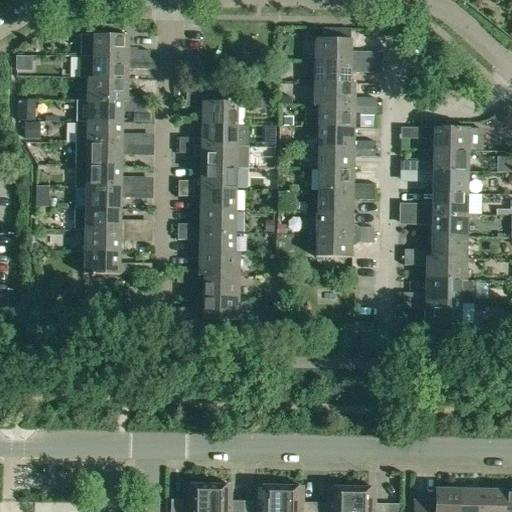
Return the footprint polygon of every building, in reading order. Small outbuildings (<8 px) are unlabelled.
[(80,35),(79,58),(148,59),(149,52),(136,51),(136,49),(127,49),(128,36),(121,36),(121,26),(93,25),(92,36),(80,35)] [(314,39),(314,62),(362,63),(362,52),(349,52),(349,40),(314,39)] [(86,79),(86,81),(127,82),(127,70),(154,70),(154,59),(148,59),(79,58),(79,79),(86,79)] [(314,62),(313,83),(349,84),(349,83),(349,73),(362,74),(362,63),(314,62)] [(86,81),(86,102),(148,103),(148,95),(126,94),(127,82),(86,81)] [(313,106),(318,106),(318,105),(375,106),(375,98),(354,98),(354,83),(349,83),(349,84),(313,83),(313,106)] [(200,107),(200,124),(236,125),(236,103),(216,103),(217,91),(185,90),(185,107),(200,107)] [(268,109),(268,91),(252,91),(252,108),(268,109)] [(32,111),(33,100),(15,100),(15,111),(32,111)] [(148,110),(148,103),(86,102),(76,101),(75,121),(121,122),(121,110),(148,110)] [(375,114),(375,106),(318,105),(318,106),(317,127),(353,128),(353,114),(375,114)] [(75,121),(75,144),(133,146),(133,135),(121,134),(121,122),(75,121)] [(235,147),(236,125),(200,124),(200,139),(178,138),(178,146),(235,147)] [(317,127),(317,148),(375,150),(375,142),(353,141),(353,128),(317,127)] [(432,140),(432,150),(467,151),(468,129),(420,128),(420,139),(432,140)] [(75,166),(120,167),(120,156),(133,156),(133,146),(75,144),(75,166)] [(200,154),(200,168),(235,168),(235,147),(178,146),(178,154),(200,154)] [(317,170),(353,171),(353,157),(374,158),(375,150),(317,148),(317,170)] [(419,161),(419,172),(467,172),(467,151),(432,150),(432,161),(419,161)] [(84,188),(132,189),(133,178),(120,178),(120,167),(75,166),(74,188),(84,188)] [(235,190),(235,168),(200,168),(199,182),(178,181),(178,189),(235,190)] [(317,170),(316,192),(374,193),(374,185),(353,185),(353,171),(317,170)] [(466,194),(467,172),(419,172),(419,183),(431,183),(431,194),(466,194)] [(84,188),(84,209),(119,210),(120,199),(132,200),(132,189),(84,188)] [(199,198),(199,211),(235,211),(235,190),(178,189),(178,197),(199,198)] [(374,201),(374,193),(316,192),(316,213),(352,214),(352,200),(374,201)] [(418,204),(418,215),(466,216),(466,194),(431,194),(431,204),(418,204)] [(83,231),(132,232),(132,221),(119,221),(119,210),(84,209),(74,209),(74,231),(83,231)] [(234,233),(235,211),(199,211),(199,225),(177,225),(177,232),(234,233)] [(316,213),(316,235),(373,236),(373,228),(352,228),(352,214),(316,213)] [(465,238),(466,216),(418,215),(418,226),(430,226),(430,237),(465,238)] [(83,231),(83,252),(119,253),(119,242),(132,243),(132,232),(83,231)] [(198,241),(198,255),(234,255),(234,254),(234,233),(177,232),(177,241),(198,241)] [(373,236),(316,235),(315,257),(351,258),(351,244),(373,244),(373,236)] [(403,250),(403,258),(425,258),(425,257),(430,257),(430,259),(465,259),(465,238),(430,237),(430,251),(403,250)] [(119,253),(83,252),(82,275),(118,276),(118,275),(131,275),(131,264),(118,264),(119,253)] [(238,254),(234,254),(234,255),(198,255),(198,268),(176,268),(175,276),(197,276),(197,277),(202,277),(203,276),(238,277),(238,254)] [(424,267),(424,280),(439,281),(459,281),(465,282),(465,259),(430,259),(430,257),(425,257),(425,258),(403,258),(403,266),(424,267)] [(352,279),(352,269),(340,269),(340,279),(352,279)] [(197,276),(175,276),(175,284),(202,284),(202,298),(238,298),(238,277),(203,276),(202,277),(197,277),(197,276)] [(465,282),(459,281),(439,281),(424,280),(424,294),(402,293),(402,301),(459,302),(470,302),(470,282),(465,282)] [(237,321),(238,298),(202,298),(202,309),(189,309),(188,330),(207,330),(208,320),(237,321)] [(459,302),(402,301),(402,309),(423,310),(423,324),(459,325),(459,302)] [(373,338),(373,324),(348,323),(347,337),(373,338)] [(259,482),(259,487),(255,487),(255,509),(242,509),(242,511),(278,511),(279,487),(279,483),(259,482)] [(206,511),(207,486),(183,486),(183,508),(171,507),(171,501),(170,501),(169,511),(206,511)] [(242,511),(242,509),(230,508),(230,486),(207,486),(206,511),(242,511)] [(279,487),(278,511),(314,511),(314,510),(302,510),(302,488),(279,487)] [(350,511),(351,489),(327,488),(327,510),(314,510),(314,511),(350,511)] [(374,489),(351,489),(350,511),(386,511),(387,505),(386,505),(386,511),(374,511),(374,489)] [(456,511),(457,491),(435,490),(434,502),(413,502),(413,511),(456,511)] [(479,511),(480,491),(457,491),(456,511),(479,511)] [(479,511),(502,511),(503,492),(480,491),(479,511)] [(511,511),(511,491),(503,492),(502,511),(511,511)] [(95,498),(94,511),(116,511),(117,498),(95,498)]
